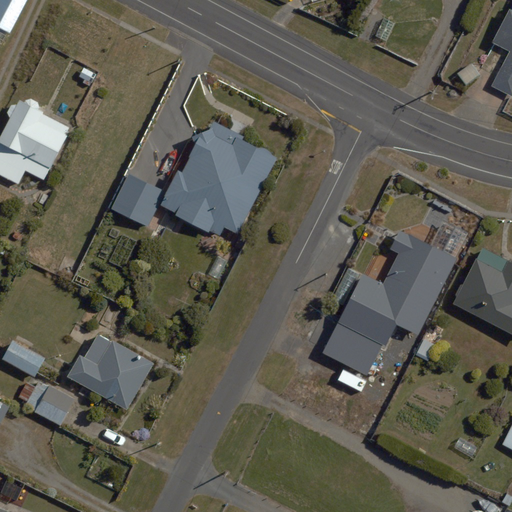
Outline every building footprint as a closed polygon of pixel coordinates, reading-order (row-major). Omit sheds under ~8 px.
[(362,0),(281,0),(292,34),(365,11),(362,0)] [(433,0),(400,0),(399,4),(425,15),(433,0)] [(0,72),(20,33),(0,23),(0,72)] [(511,40),(468,116),(511,140),(511,40)] [(161,121),(135,106),(113,134),(143,151),(161,121)] [(76,163),(4,135),(0,177),(0,178),(40,209),(76,163)] [(275,189),(200,151),(151,247),(226,285),(275,189)] [(161,189),(131,176),(118,207),(147,220),(161,189)] [(452,297),(403,273),(380,320),(350,305),(321,362),(378,390),(393,360),(415,371),(452,297)] [(511,306),(467,287),(442,344),(511,374),(511,306)] [(14,338),(3,357),(37,376),(48,358),(14,338)] [(154,405),(96,363),(60,412),(118,454),(154,405)] [(68,436),(35,413),(18,438),(52,460),(68,436)] [(511,446),(493,484),(511,493),(511,446)] [(404,511),(331,476),(317,503),(335,511),(404,511)]
